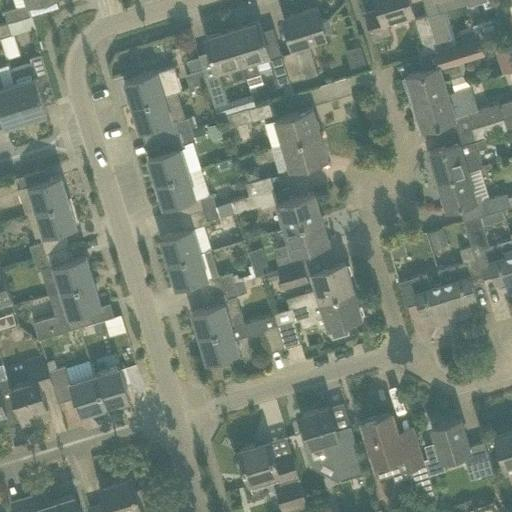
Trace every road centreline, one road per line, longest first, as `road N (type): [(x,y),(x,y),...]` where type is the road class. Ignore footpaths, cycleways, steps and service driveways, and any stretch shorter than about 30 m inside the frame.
road 1 (residential): [(400,353),(368,244),(412,200),(381,79)]
road 2 (residential): [(173,419),(91,135)]
road 3 (residential): [(173,419),(400,353)]
road 4 (residential): [(0,467),(173,419)]
road 5 (residential): [(91,135),(74,81),(78,55),(94,33),(114,24)]
road 6 (residential): [(400,353),(453,385),(511,368)]
